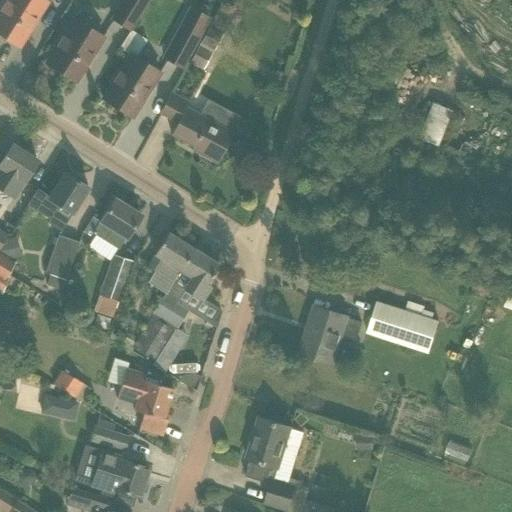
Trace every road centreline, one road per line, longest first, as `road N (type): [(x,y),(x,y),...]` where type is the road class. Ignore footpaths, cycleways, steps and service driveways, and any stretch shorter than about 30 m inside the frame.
road 1 (residential): [(172,511),(254,251),(0,89)]
road 2 (track): [(334,0),(254,251)]
